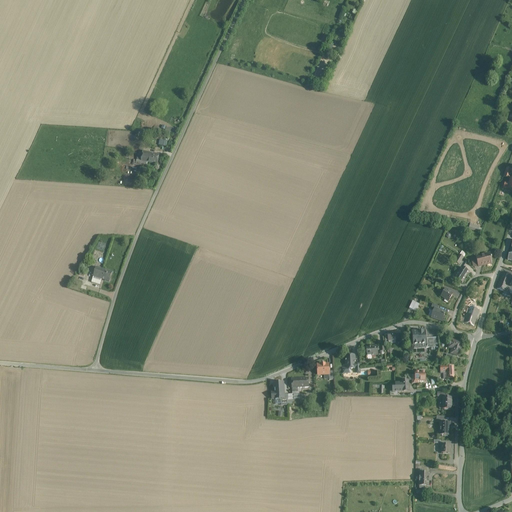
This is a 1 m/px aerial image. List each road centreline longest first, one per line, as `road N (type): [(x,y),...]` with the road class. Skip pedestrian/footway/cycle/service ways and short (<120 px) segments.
road 1 (residential): [(244,0),(136,234),(95,370)]
road 2 (residential): [(450,329),(392,327),(254,381),(95,370)]
road 3 (residential): [(477,336),(464,379),(459,511)]
